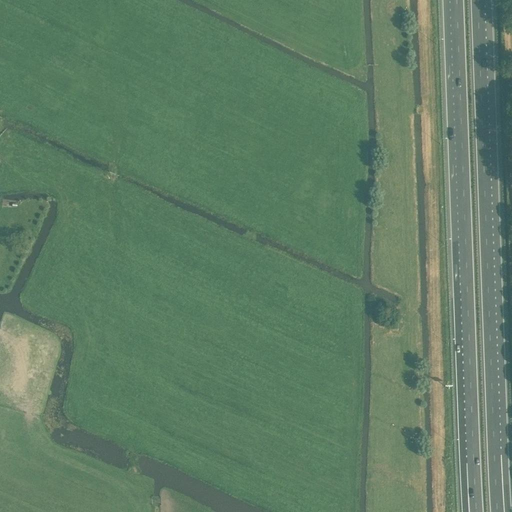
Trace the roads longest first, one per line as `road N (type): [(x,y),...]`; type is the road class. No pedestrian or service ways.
road 1 (trunk): [(455,0),(473,462)]
road 2 (trunk): [(493,455),(477,0)]
